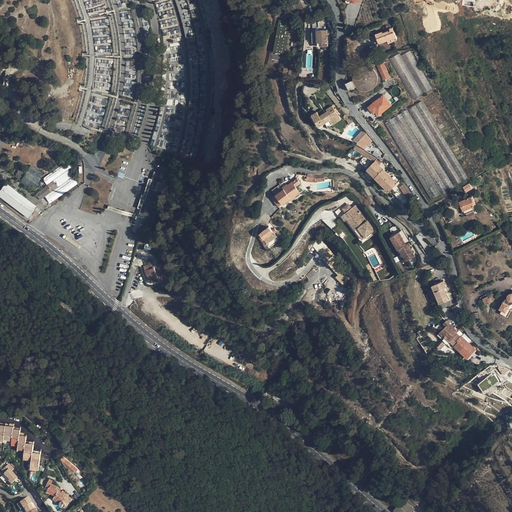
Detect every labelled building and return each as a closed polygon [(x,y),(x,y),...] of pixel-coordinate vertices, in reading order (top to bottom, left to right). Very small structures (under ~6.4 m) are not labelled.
[(285,54),(291,23),(280,21),(275,52),(285,54)] [(328,37),(327,29),(317,30),(311,30),(312,43),(318,42),(322,42),(322,46),(328,46),(328,42),(328,37)] [(392,41),(397,39),(394,31),(392,32),(391,29),(383,32),(383,31),(375,34),(379,43),(387,40),(391,38),(392,41)] [(423,93),(432,88),(410,50),(401,55),(423,93)] [(413,99),(423,93),(401,55),(400,52),(390,58),(413,99)] [(377,65),(383,79),(390,76),(386,68),(390,67),(387,61),(377,65)] [(353,80),(346,83),(349,90),(356,87),(358,89),(360,90),(363,91),(366,91),(369,90),(371,89),(373,88),(375,86),(376,84),(377,82),(378,79),(377,75),(377,73),(375,71),(374,69),(372,68),(369,66),(367,66),(364,66),(362,66),(359,68),(356,70),(355,72),(353,74),(353,78),(353,80)] [(483,171),(435,91),(422,99),(471,179),(483,171)] [(392,105),(384,95),(368,107),(374,113),(376,112),(378,115),(392,105)] [(468,178),(421,101),(408,109),(456,185),(468,178)] [(330,122),(339,116),(332,106),(326,110),(327,111),(320,116),(317,112),(312,115),(319,127),(329,120),(330,122)] [(151,145),(156,146),(162,124),(161,124),(165,108),(161,107),(151,145)] [(339,116),(330,122),(332,125),(341,119),(339,116)] [(354,140),(357,143),(365,134),(367,133),(363,130),(354,140)] [(363,149),(372,140),(365,134),(357,143),(356,144),(363,149)] [(43,179),(47,185),(52,182),(68,170),(74,166),(70,160),(43,179)] [(375,161),(367,169),(378,180),(386,172),(375,161)] [(21,181),(34,190),(44,174),(30,166),(21,181)] [(68,170),(52,182),(57,188),(73,177),(68,170)] [(143,217),(140,228),(147,230),(150,231),(161,198),(164,195),(164,193),(155,190),(158,181),(161,182),(163,175),(154,172),(146,200),(144,200),(139,216),(143,217)] [(378,180),(389,191),(397,183),(386,172),(378,180)] [(57,188),(52,191),(45,196),(50,203),(78,184),(73,177),(57,188)] [(272,198),(278,207),(290,198),(291,199),(300,192),(296,186),(300,183),(297,178),(287,185),(288,186),(283,189),(276,195),(272,198)] [(0,190),(0,196),(28,217),(37,205),(6,182),(0,190)] [(36,194),(40,200),(45,196),(52,191),(57,188),(52,182),(47,185),(36,194)] [(280,184),(272,190),(276,195),(283,189),(280,184)] [(471,196),(459,202),(461,205),(462,204),(465,210),(474,206),(472,202),(473,201),(471,196)] [(109,205),(108,209),(121,213),(134,217),(135,213),(122,209),(109,205)] [(375,230),(356,205),(342,215),(345,220),(347,219),(362,239),(375,230)] [(269,226),(260,234),(264,239),(264,238),(273,231),(269,226)] [(277,236),(273,231),(264,238),(267,243),(268,243),(277,236)] [(406,244),(399,232),(391,237),(398,249),(399,249),(407,261),(415,256),(408,243),(406,244)] [(313,246),(337,276),(335,277),(342,285),(350,279),(320,240),(313,246)] [(309,279),(316,272),(313,269),(306,276),(309,279)] [(432,286),(439,304),(448,300),(445,294),(447,294),(444,288),(446,287),(444,281),(432,286)] [(511,293),(510,294),(508,295),(507,296),(507,297),(507,298),(504,299),(500,309),(502,310),(506,312),(508,308),(510,304),(511,303),(511,293)] [(506,312),(502,310),(500,313),(507,317),(511,310),(508,308),(506,312)] [(437,335),(442,340),(454,328),(446,320),(444,323),(446,326),(437,335)] [(455,346),(467,358),(475,349),(469,343),(461,336),(461,337),(456,332),(457,331),(454,328),(442,340),(447,344),(450,342),(454,346),(455,346)] [(464,333),(461,336),(469,343),(471,340),(464,333)] [(478,365),(481,361),(473,357),(471,361),(478,365)] [(492,374),(479,384),(486,393),(500,381),(495,374),(494,376),(492,374)] [(285,393),(282,397),(286,400),(285,401),(287,403),(291,398),(285,393)] [(11,423),(6,423),(5,428),(4,438),(13,439),(14,426),(11,425),(11,423)] [(21,432),(21,428),(18,428),(18,426),(14,426),(13,439),(12,443),(19,444),(21,432)] [(24,437),(24,434),(25,432),(21,432),(19,444),(19,447),(26,448),(26,446),(27,440),(27,437),(24,437)] [(33,456),(33,449),(34,441),(30,440),(29,446),(26,446),(26,448),(24,457),(32,458),(33,456)] [(41,451),(36,450),(36,456),(33,456),(32,458),(31,467),(39,468),(41,451)] [(64,456),(61,459),(76,472),(78,469),(64,456)] [(12,470),(7,464),(0,471),(2,474),(1,475),(6,481),(6,482),(9,486),(13,482),(12,480),(14,478),(9,472),(12,470)] [(53,480),(50,478),(47,484),(46,486),(48,488),(47,491),(55,496),(61,502),(59,504),(61,506),(62,507),(63,507),(64,506),(65,506),(66,504),(66,503),(65,501),(64,500),(66,498),(65,497),(67,494),(63,490),(63,491),(62,492),(59,489),(60,488),(58,486),(52,483),(53,480)] [(61,502),(55,496),(53,499),(59,505),(59,504),(61,502)] [(398,508),(395,505),(392,508),(393,509),(394,509),(397,511),(407,511),(406,511),(409,508),(413,511),(418,508),(410,498),(398,508)] [(26,499),(17,504),(21,510),(22,511),(32,511),(31,511),(29,509),(28,506),(30,505),(26,499)]
